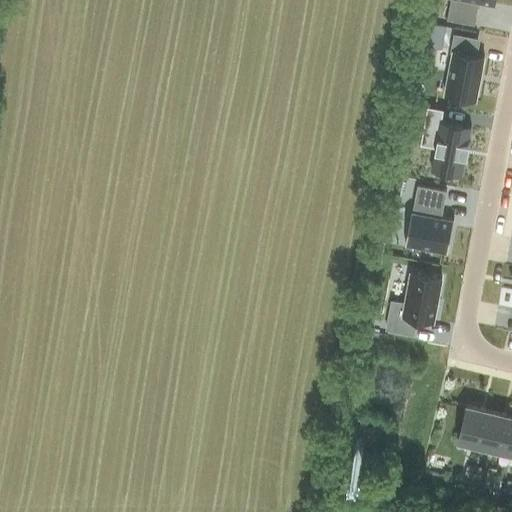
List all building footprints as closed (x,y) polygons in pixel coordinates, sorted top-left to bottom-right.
[(450,0),(448,13),(475,19),(478,3),(477,3),(477,0),(493,0),(494,0),(450,0)] [(433,23),(434,15),(420,13),(418,21),(433,23)] [(453,51),(445,93),(477,99),(480,82),(480,81),(481,75),(481,74),(485,56),(475,54),(478,39),(455,34),(452,51),(453,51)] [(429,114),(428,121),(430,121),(440,123),(435,147),(432,168),(463,174),(466,156),(467,157),(469,143),(468,143),(471,127),(442,122),(444,110),(431,107),(429,114)] [(401,194),(404,180),(386,177),(383,191),(401,194)] [(413,211),(406,243),(448,251),(454,219),(442,216),(447,190),(418,184),(413,211)] [(392,300),(387,328),(414,333),(417,317),(434,321),(437,307),(439,298),(443,278),(411,272),(405,303),(392,300)] [(372,331),(375,315),(362,313),(359,329),(372,331)] [(441,348),(443,337),(419,332),(417,342),(441,348)] [(480,445),(488,410),(466,405),(458,440),(480,445)] [(501,450),(509,415),(488,410),(480,445),(501,450)] [(511,415),(509,415),(501,450),(511,452),(511,415)] [(474,472),(466,470),(464,480),(471,482),(474,472)] [(493,487),(495,477),(487,475),(484,485),(493,487)]
